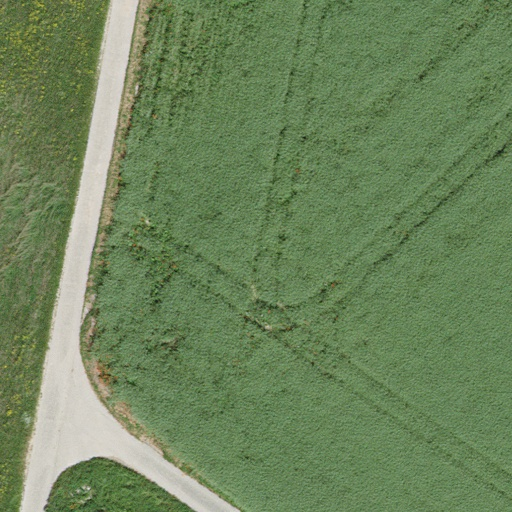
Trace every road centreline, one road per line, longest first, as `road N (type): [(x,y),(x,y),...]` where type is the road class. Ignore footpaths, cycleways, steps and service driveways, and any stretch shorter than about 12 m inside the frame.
road 1 (track): [(34,511),(127,0)]
road 2 (track): [(213,511),(54,401)]
